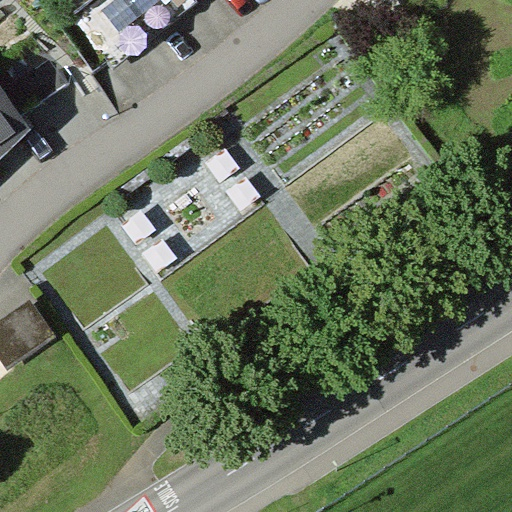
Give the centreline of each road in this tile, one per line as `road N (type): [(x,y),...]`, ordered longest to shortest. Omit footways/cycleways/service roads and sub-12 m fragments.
road 1 (tertiary): [(168,511),(511,297)]
road 2 (residential): [(0,244),(310,0)]
